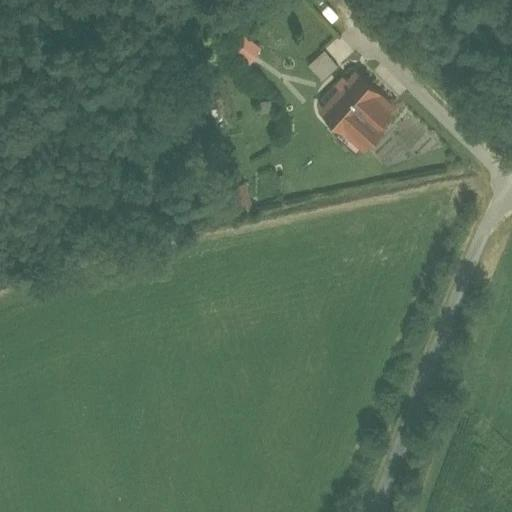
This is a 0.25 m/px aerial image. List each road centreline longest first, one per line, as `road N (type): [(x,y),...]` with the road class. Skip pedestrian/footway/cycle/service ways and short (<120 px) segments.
road 1 (residential): [(383,511),(498,206),(511,193)]
road 2 (track): [(334,0),(511,173)]
